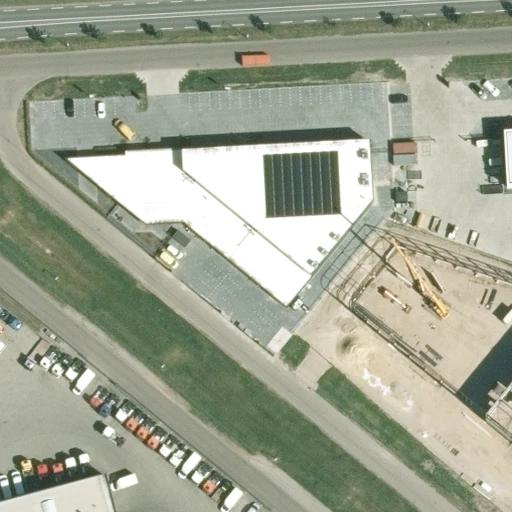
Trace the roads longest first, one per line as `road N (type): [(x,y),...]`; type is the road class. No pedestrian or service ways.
road 1 (unclassified): [(441,511),(20,166),(4,137),(2,70)]
road 2 (unclassified): [(2,70),(511,41)]
road 3 (secondary): [(452,0),(0,26)]
road 4 (unclassified): [(0,271),(289,511)]
